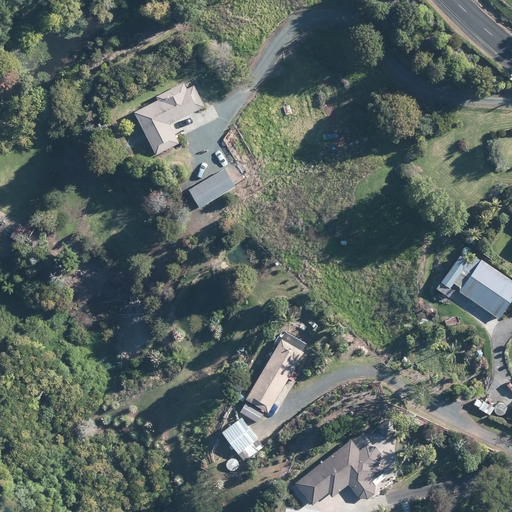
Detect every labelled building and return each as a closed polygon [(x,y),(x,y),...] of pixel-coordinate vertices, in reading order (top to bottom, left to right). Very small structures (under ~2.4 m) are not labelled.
[(191,89),(188,84),(188,83),(161,96),(163,101),(139,112),(150,133),(151,135),(160,155),(183,143),(180,137),(174,124),(208,107),(198,86),(191,89)] [(229,169),(194,190),(204,207),(239,186),(229,169)] [(28,228),(21,223),(17,228),(25,233),(28,228)] [(511,295),(511,282),(479,259),(479,261),(470,255),(469,256),(468,258),(465,262),(456,255),(433,288),(446,297),(451,290),(447,287),(461,267),(469,273),(466,277),(506,304),(511,295)] [(305,327),(295,321),(288,331),(299,336),(305,327)] [(290,370),(301,351),(278,338),(267,356),(243,398),(266,411),(285,377),(291,380),(295,373),(290,370)] [(362,355),(346,347),(342,356),(359,363),(362,355)] [(383,439),(392,433),(396,430),(387,416),(374,425),(383,439)] [(356,450),(350,442),(347,439),(292,481),(310,504),(326,492),(329,496),(346,483),(356,497),(364,498),(371,493),(372,484),(369,480),(374,476),(372,481),(375,485),(381,485),(383,480),(380,475),(375,476),(382,471),(375,463),(377,462),(378,453),(373,446),(363,445),(356,450)]
